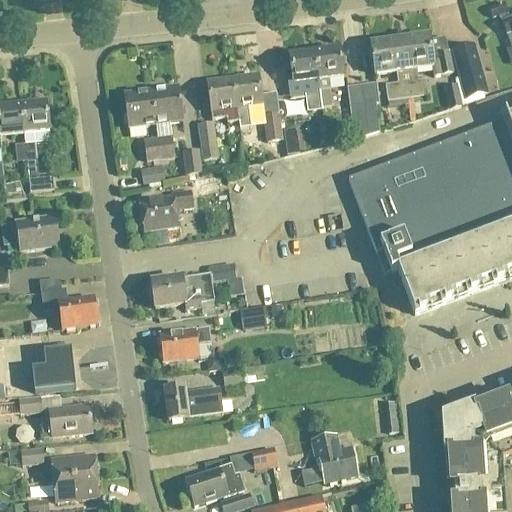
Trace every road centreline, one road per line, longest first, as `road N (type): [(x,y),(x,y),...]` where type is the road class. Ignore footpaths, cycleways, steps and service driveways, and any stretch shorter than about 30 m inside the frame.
road 1 (residential): [(153,511),(79,33)]
road 2 (residential): [(229,20),(384,0)]
road 3 (residential): [(79,33),(229,20)]
